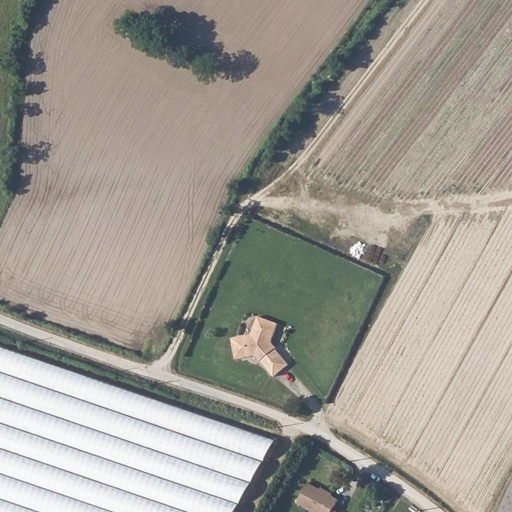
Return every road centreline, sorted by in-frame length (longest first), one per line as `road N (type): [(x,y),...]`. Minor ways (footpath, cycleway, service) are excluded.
road 1 (unclassified): [(0,319),(288,420),(436,511)]
road 2 (track): [(157,374),(254,170),(376,0)]
